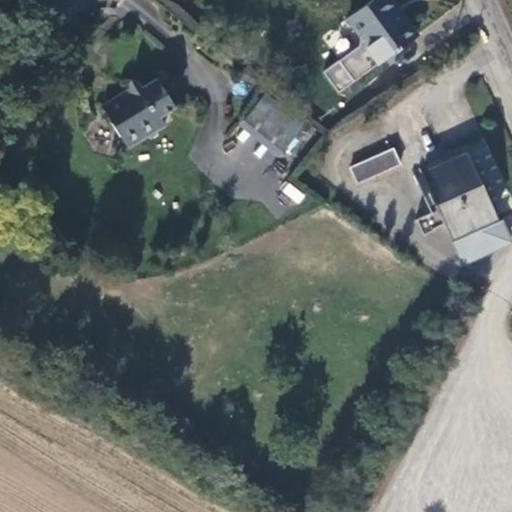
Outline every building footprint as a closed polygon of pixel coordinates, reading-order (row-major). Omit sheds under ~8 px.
[(394,0),(375,0),(352,17),(381,59),(416,32),(394,0)] [(111,100),(101,108),(120,135),(137,125),(150,130),(164,119),(159,109),(171,102),(159,82),(145,93),(141,85),(127,83),(126,87),(123,91),(127,95),(123,102),(111,100)] [(301,127),(262,96),(241,124),(280,154),(301,127)] [(137,125),(120,135),(127,145),(150,130),(137,125)] [(357,184),(399,165),(392,152),(350,170),(357,184)] [(494,217),(466,154),(421,175),(450,237),(494,217)] [(382,178),(363,185),(369,197),(385,187),(382,178)]
